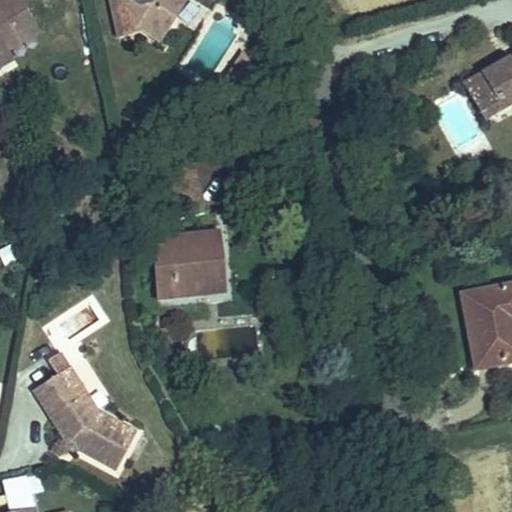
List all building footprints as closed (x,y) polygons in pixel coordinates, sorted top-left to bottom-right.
[(0,0),(0,30),(1,30),(5,36),(38,19),(27,0),(0,0)] [(145,20),(142,0),(129,0),(132,22),(145,20)] [(142,0),(145,20),(163,30),(179,4),(170,0),(142,0)] [(0,52),(10,48),(5,36),(1,30),(0,30),(0,52)] [(466,65),(485,99),(511,84),(511,46),(511,47),(507,43),(466,65)] [(165,198),(146,200),(148,222),(167,220),(165,198)] [(148,299),(187,295),(186,281),(211,280),(206,233),(141,238),(148,299)] [(470,359),(511,352),(511,303),(511,301),(511,300),(511,273),(458,282),(470,359)] [(212,292),(211,280),(186,281),(187,295),(212,292)] [(93,414),(68,368),(30,388),(60,445),(107,472),(128,435),(93,414)]
